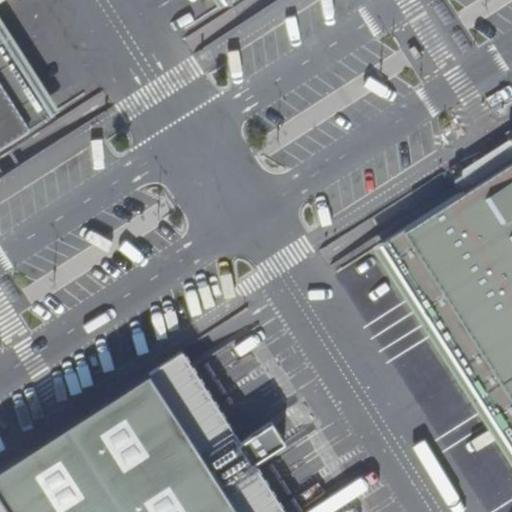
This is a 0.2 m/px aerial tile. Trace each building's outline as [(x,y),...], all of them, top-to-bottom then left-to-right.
[(0,33),(0,145),(51,113),(0,33)] [(413,44),(406,48),(413,60),(420,56),(413,44)] [(491,160),(511,146),(511,145),(508,138),(449,174),(452,180),(489,157),(491,160)] [(511,146),(491,160),(489,157),(452,180),(460,192),(405,227),(511,395),(511,146)] [(511,459),(511,395),(405,227),(376,246),(511,459)] [(284,511),(251,461),(285,439),(272,419),(238,440),(180,348),(0,463),(0,511),(284,511)]
